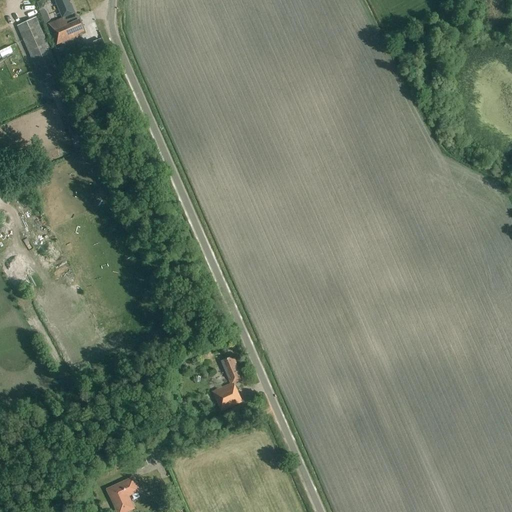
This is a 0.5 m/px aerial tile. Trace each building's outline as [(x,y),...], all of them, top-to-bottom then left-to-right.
[(56,45),(85,33),(80,21),(68,26),(64,18),(75,13),(71,4),(70,4),(69,1),(68,2),(66,0),(54,0),(62,19),(48,25),(56,45)] [(41,81),(60,73),(36,18),(17,27),(41,81)] [(53,76),(56,83),(63,80),(60,73),(53,76)] [(231,358),(221,362),(231,385),(213,393),(221,412),(242,403),(233,384),(244,379),(235,359),(231,360),(231,358)] [(149,465),(146,458),(145,457),(132,463),(135,471),(149,465)] [(133,479),(108,490),(118,511),(125,511),(134,508),(128,496),(139,491),(133,479)]
